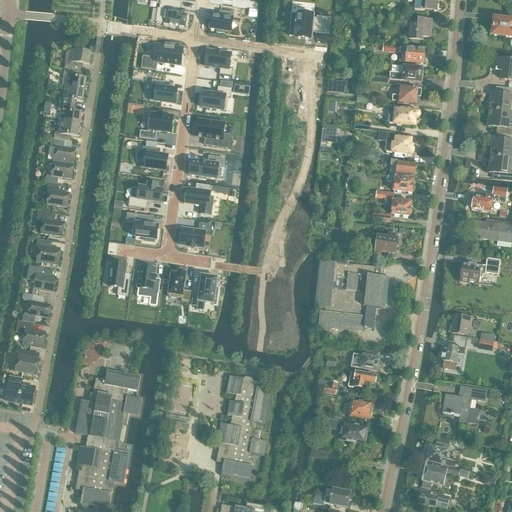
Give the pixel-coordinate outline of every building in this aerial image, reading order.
[(157,9),(155,23),(185,27),(187,15),(184,15),(185,10),(180,10),(181,3),(162,0),(160,0),(159,6),(160,6),(159,9),(157,9)] [(406,0),(406,1),(415,1),(414,9),(436,11),(437,0),(406,0)] [(212,16),(210,30),(216,31),(216,33),(224,34),(224,32),(231,33),(234,13),(219,11),(218,17),(212,16)] [(290,25),(289,37),(294,37),(294,38),(295,38),(295,39),(311,41),(312,33),(315,33),(315,34),(329,35),(330,19),(317,17),(317,19),(313,19),(313,16),(297,14),(296,25),(295,25),(295,26),(290,25)] [(493,27),(491,27),(490,36),(511,38),(511,18),(502,17),(502,21),(494,20),(493,27)] [(422,41),(422,37),(430,38),(431,21),(436,21),(410,18),(410,19),(414,19),(413,25),(410,25),(409,40),(422,41)] [(143,57),(141,69),(156,71),(157,63),(181,66),(183,49),(174,48),(174,45),(165,44),(165,46),(156,45),(154,58),(143,57)] [(383,46),(383,50),(389,51),(389,53),(400,54),(399,63),(405,63),(423,65),(424,55),(425,50),(423,50),(400,48),(383,46)] [(65,64),(64,70),(80,73),(82,64),(88,65),(90,53),(71,51),(70,52),(69,51),(67,53),(65,64)] [(207,51),(205,67),(220,69),(219,75),(232,77),(233,70),(229,70),(231,54),(207,51)] [(511,81),(511,60),(494,59),(493,70),(503,71),(503,70),(505,71),(504,81),(511,81)] [(390,80),(399,81),(399,82),(420,83),(421,77),(423,76),(423,72),(421,71),(422,70),(404,68),(404,67),(399,67),(398,75),(390,74),(390,80)] [(67,76),(65,88),(84,91),(86,79),(80,78),(80,73),(64,70),(63,76),(67,76)] [(152,81),(149,101),(175,105),(177,91),(171,90),(166,89),(163,89),(164,83),(152,81)] [(329,82),(328,92),(338,93),(339,82),(329,82)] [(234,86),(233,94),(249,96),(250,88),(234,86)] [(60,98),(59,105),(76,108),(77,102),(83,103),(84,91),(65,88),(63,98),(60,98)] [(201,95),(200,101),(202,101),(201,109),(226,112),(228,99),(230,99),(232,90),(218,88),(217,96),(203,94),(203,95),(201,95)] [(398,104),(410,105),(416,106),(416,97),(420,97),(420,91),(417,90),(417,89),(399,88),(398,97),(393,96),(392,102),(398,102),(398,104)] [(491,93),(489,110),(510,113),(511,99),(511,98),(511,89),(506,89),(506,95),(491,93)] [(61,111),(59,123),(79,126),(81,114),(75,113),(76,108),(59,105),(58,110),(61,111)] [(394,116),(389,115),(388,124),(409,126),(409,125),(413,126),(414,120),(415,120),(417,119),(419,116),(418,114),(416,113),(414,112),(395,110),(394,116)] [(489,110),(487,127),(508,129),(507,135),(511,135),(511,127),(509,127),(509,122),(511,122),(511,112),(510,113),(489,110)] [(140,131),(139,139),(155,141),(157,132),(171,134),(172,124),(173,124),(174,119),(173,119),(173,118),(168,117),(168,116),(158,114),(158,115),(151,114),(148,132),(140,131)] [(194,124),(193,133),(195,133),(195,137),(205,139),(205,140),(207,140),(207,145),(204,145),(204,146),(228,149),(230,135),(223,135),(225,124),(197,120),(197,124),(194,124)] [(353,130),(354,130),(369,131),(370,124),(354,122),(353,130)] [(58,133),(55,133),(54,140),(68,142),(69,136),(77,137),(79,126),(59,123),(58,133)] [(322,128),(321,142),(321,140),(334,142),(335,129),(337,130),(337,129),(322,128)] [(379,133),(378,141),(387,142),(386,152),(411,154),(411,153),(413,152),(413,148),(412,147),(412,146),(410,146),(411,140),(396,138),(396,134),(388,133),(387,134),(379,133)] [(492,139),(490,156),(511,159),(511,153),(511,135),(507,135),(507,141),(492,139)] [(56,148),(54,163),(73,165),(75,150),(64,149),(65,142),(52,140),(51,147),(56,148)] [(143,148),(140,168),(166,172),(168,157),(158,156),(159,150),(156,150),(157,143),(146,142),(145,148),(143,148)] [(365,151),(364,158),(378,160),(379,153),(365,151)] [(490,156),(488,173),(492,173),(503,174),(503,181),(511,181),(511,173),(510,173),(511,159),(490,156)] [(191,162),(189,176),(198,178),(198,180),(205,181),(206,179),(217,180),(219,167),(223,167),(224,159),(209,157),(208,164),(199,162),(199,163),(191,162)] [(381,160),(380,165),(396,167),(395,175),(413,177),(414,176),(415,175),(415,171),(414,169),(415,164),(381,160)] [(45,184),(48,185),(57,186),(59,178),(71,180),(73,165),(54,163),(52,177),(47,176),(45,184)] [(413,186),(413,185),(413,180),(387,177),(386,182),(394,183),(394,192),(412,194),(412,193),(413,192),(413,191),(414,190),(414,189),(414,188),(414,187),(413,186)] [(130,198),(128,208),(147,210),(148,202),(161,204),(163,191),(157,190),(158,185),(148,184),(147,188),(139,187),(137,199),(130,198)] [(59,193),(60,187),(57,186),(48,185),(47,191),(49,192),(47,206),(67,209),(69,194),(59,193)] [(185,195),(184,198),(186,200),(185,204),(199,206),(198,214),(211,216),(214,199),(210,198),(211,187),(197,185),(196,191),(187,190),(187,193),(185,195)] [(470,204),(469,208),(471,210),(471,211),(491,213),(492,203),(505,205),(507,190),(493,188),(492,197),(486,196),(486,199),(473,197),(472,202),(470,204)] [(376,192),(375,199),(380,200),(393,201),(394,195),(376,192)] [(380,200),(380,204),(384,205),(383,205),(392,206),(390,215),(409,217),(409,216),(411,215),(411,211),(410,211),(411,204),(393,201),(380,200)] [(64,223),(54,222),(56,214),(38,212),(36,220),(43,221),(41,235),(62,238),(64,223)] [(372,222),(390,224),(391,215),(373,213),(372,222)] [(135,224),(133,237),(144,239),(144,242),(154,243),(154,240),(156,241),(158,227),(149,226),(150,218),(136,216),(135,224)] [(511,223),(486,220),(486,224),(470,221),(468,233),(477,234),(476,240),(480,240),(480,241),(482,241),(482,240),(490,241),(491,236),(498,237),(497,241),(511,243),(511,242),(511,223)] [(182,229),(179,246),(188,247),(188,248),(195,249),(195,248),(203,249),(205,233),(210,234),(211,225),(199,223),(198,231),(182,229)] [(369,253),(381,255),(381,252),(395,253),(396,247),(398,246),(398,243),(396,241),(396,240),(396,239),(396,235),(388,234),(387,238),(376,237),(376,239),(371,239),(369,253)] [(37,247),(39,248),(37,263),(58,266),(60,251),(51,249),(52,242),(38,240),(37,247)] [(339,255),(355,257),(357,248),(341,246),(339,255)] [(483,275),(483,273),(496,275),(498,262),(486,260),(485,267),(468,265),(468,266),(461,265),(459,278),(468,280),(468,283),(478,284),(479,275),(483,275)] [(315,306),(314,306),(314,307),(325,308),(324,312),(320,312),(318,327),(364,333),(364,329),(374,330),(375,321),(372,320),(373,313),(371,313),(371,309),(384,310),(383,310),(387,279),(388,278),(383,278),(384,269),(349,264),(348,269),(344,269),(344,264),(322,262),(320,261),(320,262),(315,306)] [(107,272),(106,279),(110,279),(109,287),(118,289),(117,296),(128,297),(130,279),(124,278),(126,266),(112,264),(111,272),(107,272)] [(27,281),(35,283),(34,290),(53,294),(57,279),(42,276),(43,270),(30,267),(27,281)] [(138,289),(137,297),(150,299),(149,306),(157,307),(160,283),(155,283),(155,280),(156,277),(155,277),(156,270),(140,268),(137,289),(138,289)] [(171,274),(168,298),(181,300),(181,303),(189,304),(191,292),(183,291),(186,274),(178,273),(178,275),(171,274)] [(193,297),(192,306),(198,307),(198,302),(213,304),(214,299),(216,299),(217,289),(216,288),(217,278),(201,276),(198,298),(193,297)] [(29,315),(48,319),(51,306),(32,302),(33,296),(24,294),(23,299),(26,302),(31,303),(29,315)] [(471,330),(472,319),(453,316),(451,333),(467,335),(467,329),(471,330)] [(23,345),(43,349),(45,334),(33,332),(34,325),(19,322),(16,333),(25,335),(23,345)] [(480,340),(478,351),(492,353),(493,342),(480,340)] [(441,355),(441,359),(442,360),(442,361),(444,362),(443,370),(454,372),(456,364),(458,356),(463,357),(464,350),(444,347),(443,354),(441,355)] [(15,372),(37,376),(40,361),(29,359),(30,353),(16,350),(15,356),(18,356),(15,372)] [(379,360),(380,353),(363,351),(362,357),(357,356),(354,369),(377,373),(378,368),(380,366),(380,363),(379,361),(379,360)] [(325,367),(335,369),(336,361),(327,359),(325,367)] [(90,449),(79,448),(80,448),(76,467),(76,466),(76,467),(81,468),(80,473),(85,474),(85,478),(82,478),(81,484),(76,484),(75,491),(82,493),(79,505),(80,505),(80,504),(108,509),(108,510),(113,484),(123,485),(128,457),(128,456),(114,454),(116,443),(119,443),(119,442),(118,442),(121,426),(126,427),(125,426),(128,415),(138,417),(137,417),(140,401),(141,401),(141,400),(136,399),(126,398),(127,391),(137,393),(140,377),(139,377),(139,378),(132,376),(107,372),(107,371),(106,371),(104,381),(95,380),(94,386),(93,386),(93,387),(92,394),(90,394),(88,403),(81,401),(80,402),(81,402),(75,434),(74,435),(89,438),(88,445),(90,445),(90,449)] [(377,380),(376,378),(377,376),(351,372),(348,388),(367,392),(368,388),(374,389),(375,384),(376,383),(377,380)] [(6,402),(31,407),(35,389),(20,386),(22,380),(10,377),(6,402)] [(220,425),(217,443),(216,443),(216,444),(224,445),(223,449),(221,449),(219,456),(217,456),(215,463),(223,465),(220,477),(221,477),(248,482),(249,482),(253,462),(248,461),(249,455),(264,458),(264,457),(266,443),(267,443),(258,441),(260,432),(254,431),(255,424),(265,426),(265,425),(271,393),(272,392),(259,390),(260,383),(252,382),(253,379),(244,378),(244,380),(228,377),(228,378),(229,378),(226,394),(225,394),(235,396),(234,403),(229,402),(228,402),(229,402),(227,416),(226,416),(231,417),(230,426),(220,424),(219,425),(220,425)] [(325,386),(323,394),(336,396),(337,384),(329,382),(328,383),(328,387),(325,386)] [(445,396),(442,413),(443,413),(443,412),(450,414),(451,415),(453,415),(453,414),(459,415),(458,422),(475,425),(477,411),(469,409),(471,400),(485,403),(487,392),(460,387),(460,388),(463,388),(462,395),(459,394),(458,398),(445,396)] [(337,404),(345,405),(346,398),(338,397),(337,404)] [(350,408),(351,408),(350,416),(369,418),(369,417),(370,416),(371,413),(370,411),(370,405),(358,403),(358,402),(351,401),(350,408)] [(367,429),(344,425),(344,423),(328,420),(327,429),(343,432),(341,440),(364,444),(367,429)] [(449,443),(437,440),(436,447),(447,449),(449,443)] [(454,469),(455,463),(445,461),(447,452),(430,448),(430,449),(428,450),(427,454),(428,456),(427,462),(454,469)] [(311,459),(327,462),(329,452),(312,449),(311,459)] [(460,472),(447,469),(447,470),(426,465),(423,475),(422,475),(421,480),(422,482),(421,483),(423,483),(422,489),(430,491),(431,485),(446,489),(449,480),(445,479),(446,474),(459,477),(460,472)] [(315,496),(313,504),(323,506),(324,504),(348,509),(349,502),(351,501),(352,497),(351,495),(351,494),(326,490),(325,498),(315,496)] [(448,506),(448,505),(449,500),(449,499),(431,495),(430,496),(421,494),(420,499),(418,500),(417,503),(418,504),(418,506),(442,510),(443,505),(448,506)]
